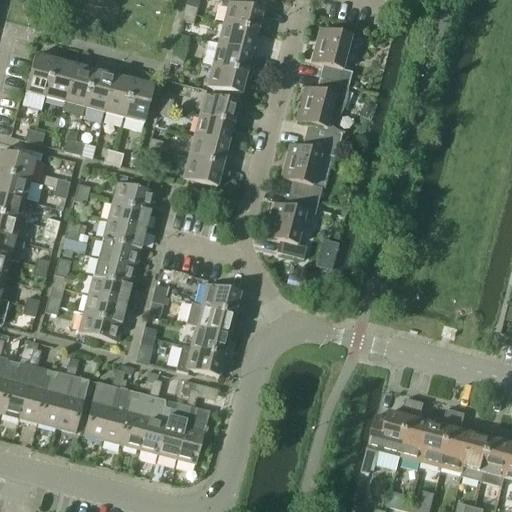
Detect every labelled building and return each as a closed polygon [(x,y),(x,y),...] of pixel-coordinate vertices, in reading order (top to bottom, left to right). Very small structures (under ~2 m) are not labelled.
[(226,10),(222,26),(256,35),(261,13),(254,11),(255,7),(225,0),(220,0),(220,4),(222,9),(226,10)] [(184,7),(182,15),(195,18),(197,10),(184,7)] [(182,15),(180,23),(192,27),(195,18),(182,15)] [(222,26),(217,47),(250,56),(256,35),(222,26)] [(321,68),(318,81),(347,89),(351,75),(341,73),(349,40),(319,32),(310,65),(321,68)] [(201,65),(211,68),(245,77),(250,56),(217,47),(206,44),(201,65)] [(174,49),(171,57),(184,60),(186,52),(174,49)] [(171,57),(169,65),(181,69),(184,60),(171,57)] [(24,95),(44,100),(53,64),(33,58),(24,95)] [(53,64),(44,100),(64,105),(73,69),(53,64)] [(211,68),(206,89),(239,98),(245,77),(211,68)] [(73,69),(64,105),(62,113),(82,118),(83,111),(93,74),(73,69)] [(93,74),(83,111),(103,116),(112,79),(93,74)] [(112,79),(103,116),(123,121),(132,84),(112,79)] [(295,124),(306,127),(303,139),(338,148),(341,135),(330,126),(343,108),(344,106),(345,105),(346,103),(347,101),(347,99),(348,97),(348,95),(348,93),(348,91),(347,89),(318,81),(315,94),(303,91),(295,124)] [(132,84),(123,121),(143,126),(152,89),(132,84)] [(204,97),(198,119),(232,127),(237,106),(204,97)] [(160,99),(158,108),(171,111),(173,102),(160,99)] [(158,108),(156,116),(169,119),(171,111),(158,108)] [(198,119),(193,139),(226,148),(232,127),(198,119)] [(27,132),(23,145),(32,147),(35,134),(27,132)] [(35,134),(32,147),(40,149),(43,137),(35,134)] [(193,139),(187,161),(221,169),(226,148),(193,139)] [(291,185),(288,197),(317,205),(318,202),(320,191),(310,189),(319,157),(335,161),(338,148),(303,139),(300,151),(288,148),(280,182),(291,185)] [(149,141),(147,150),(160,153),(162,144),(149,141)] [(66,142),(63,155),(71,157),(75,144),(66,142)] [(75,144),(71,157),(80,159),(83,146),(75,144)] [(147,150),(145,158),(158,161),(160,153),(147,150)] [(105,152),(102,165),(111,167),(114,154),(105,152)] [(0,154),(0,176),(29,184),(34,164),(0,154)] [(114,154),(111,167),(119,169),(122,156),(114,154)] [(215,191),(221,169),(187,161),(182,182),(215,191)] [(0,176),(0,197),(23,203),(29,184),(0,176)] [(56,182),(54,191),(66,194),(69,185),(56,182)] [(111,205),(149,215),(154,196),(116,186),(111,205)] [(72,204),(84,207),(89,190),(76,187),(72,204)] [(64,202),(66,194),(54,191),(52,199),(64,202)] [(0,197),(0,218),(18,223),(23,203),(0,197)] [(317,205),(288,197),(285,210),(273,207),(264,241),(278,244),(275,256),(302,263),(306,250),(296,247),(304,216),(314,219),(317,205)] [(106,224),(144,234),(145,234),(149,215),(111,205),(106,224)] [(0,218),(0,239),(13,243),(18,223),(0,218)] [(46,221),(44,230),(56,233),(58,225),(46,221)] [(67,224),(65,233),(77,236),(79,227),(67,224)] [(106,224),(101,242),(140,252),(144,234),(106,224)] [(41,238),(54,241),(56,233),(44,230),(41,238)] [(65,233),(62,241),(75,244),(77,236),(65,233)] [(0,239),(0,260),(8,263),(18,265),(23,245),(13,243),(0,239)] [(96,261),(97,261),(135,271),(140,252),(101,242),(96,261)] [(36,261),(34,270),(46,273),(48,264),(36,261)] [(57,261),(55,270),(67,273),(69,264),(57,261)] [(97,261),(92,279),(130,289),(135,271),(97,261)] [(32,278),(44,281),(46,273),(34,270),(32,278)] [(55,270),(53,278),(66,281),(67,273),(55,270)] [(92,279),(87,298),(125,308),(130,289),(92,279)] [(205,287),(200,309),(233,318),(239,296),(205,287)] [(154,288),(152,297),(164,300),(167,291),(154,288)] [(164,300),(152,297),(146,317),(160,321),(163,309),(162,308),(164,300)] [(87,298),(82,317),(120,327),(125,308),(87,298)] [(47,299),(45,307),(58,310),(60,302),(47,299)] [(25,301),(23,309),(36,312),(38,304),(25,301)] [(184,327),(194,330),(228,338),(233,318),(200,309),(190,306),(184,327)] [(45,307),(43,315),(56,318),(58,310),(45,307)] [(21,317),(33,321),(36,312),(23,309),(21,317)] [(115,346),(120,327),(82,317),(77,336),(115,346)] [(143,329),(141,338),(154,341),(155,333),(143,329)] [(189,349),(189,351),(223,359),(228,338),(194,330),(189,349)] [(141,338),(139,346),(152,350),(154,341),(141,338)] [(0,413),(11,371),(6,370),(6,363),(0,360),(0,354),(0,353),(3,344),(0,343),(0,413)] [(187,373),(217,381),(223,359),(189,351),(181,348),(175,374),(186,377),(187,373)] [(18,421),(36,426),(48,381),(44,379),(43,372),(36,370),(38,362),(40,354),(31,351),(29,360),(27,368),(31,369),(18,421)] [(55,431),(74,436),(88,384),(73,380),(75,372),(77,363),(68,361),(66,369),(64,377),(68,379),(55,431)] [(11,371),(0,413),(0,416),(18,422),(18,421),(31,369),(27,368),(19,366),(16,372),(11,371)] [(101,443),(120,448),(132,402),(127,401),(126,394),(119,392),(121,384),(123,375),(114,373),(112,381),(110,389),(114,391),(101,443)] [(48,380),(48,381),(36,426),(55,431),(68,379),(64,377),(56,375),(53,382),(48,380)] [(157,458),(169,412),(164,411),(164,403),(156,401),(158,393),(160,385),(152,383),(151,387),(150,391),(147,399),(152,400),(138,453),(157,458)] [(82,438),(101,443),(114,391),(110,389),(95,386),(82,438)] [(175,462),(175,463),(194,467),(208,415),(193,411),(195,403),(198,395),(189,393),(185,409),(189,410),(175,462)] [(132,402),(120,448),(138,453),(152,400),(147,399),(140,397),(136,403),(132,402)] [(376,418),(367,452),(399,460),(414,404),(405,402),(402,414),(401,418),(389,415),(387,421),(376,418)] [(414,404),(399,460),(420,465),(430,426),(419,423),(423,406),(414,404)] [(169,412),(157,458),(175,462),(189,410),(185,409),(177,407),(173,413),(169,412)] [(430,426),(420,465),(440,471),(455,415),(446,412),(442,429),(430,426)] [(461,476),(471,436),(460,433),(464,417),(455,415),(440,471),(461,476)] [(471,436),(461,476),(460,480),(480,485),(492,442),(471,436)] [(511,446),(492,442),(480,485),(501,490),(503,481),(511,448),(511,446)] [(511,448),(503,481),(511,483),(511,448)] [(390,494),(387,510),(395,511),(407,511),(409,499),(390,494)]
